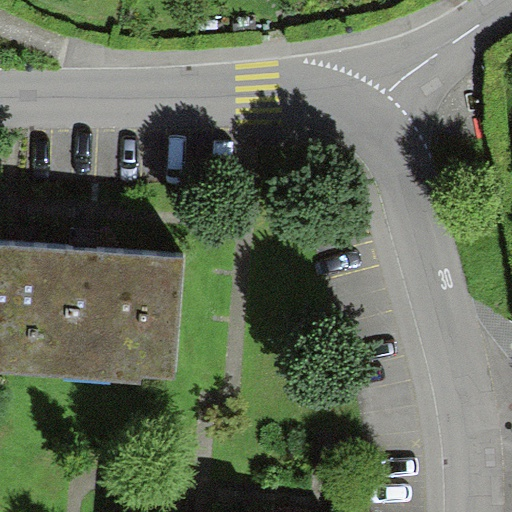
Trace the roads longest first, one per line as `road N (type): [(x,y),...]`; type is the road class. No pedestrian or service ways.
road 1 (residential): [(468,511),(462,417),(401,173),(355,111)]
road 2 (residential): [(355,111),(259,96),(0,100)]
road 3 (unclassified): [(511,6),(355,111)]
